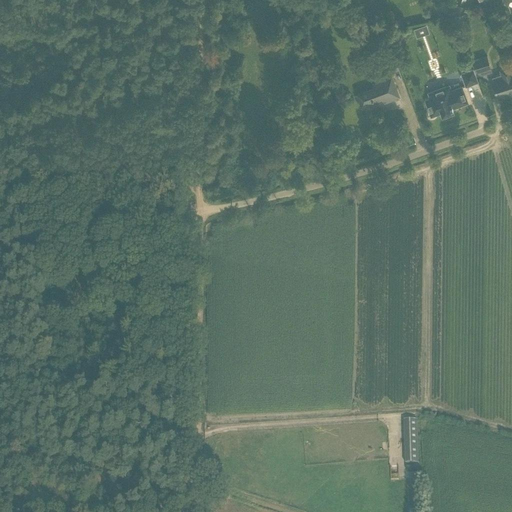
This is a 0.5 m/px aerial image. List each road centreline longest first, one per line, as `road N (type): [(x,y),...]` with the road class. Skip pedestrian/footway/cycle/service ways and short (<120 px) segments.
road 1 (unclassified): [(199,212),(404,160),(511,120)]
road 2 (track): [(187,511),(198,422),(199,212)]
road 3 (track): [(199,212),(204,0)]
road 4 (track): [(41,117),(192,78)]
